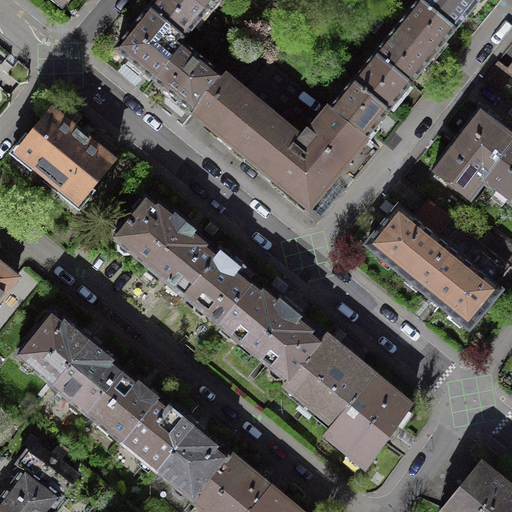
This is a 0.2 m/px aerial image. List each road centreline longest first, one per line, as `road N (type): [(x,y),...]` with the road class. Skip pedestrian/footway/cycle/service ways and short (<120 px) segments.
road 1 (residential): [(366,511),(0,216)]
road 2 (residential): [(304,260),(511,10)]
road 3 (residential): [(64,61),(304,260)]
road 4 (residential): [(304,260),(471,398)]
road 5 (residential): [(392,511),(471,398)]
